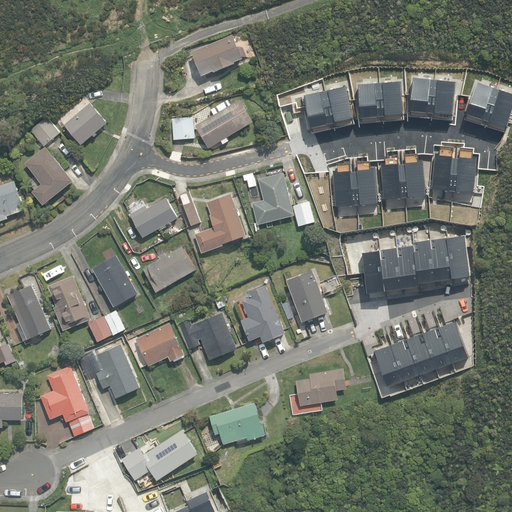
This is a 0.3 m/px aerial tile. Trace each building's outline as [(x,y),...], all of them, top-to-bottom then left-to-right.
[(178,61),(185,80),(201,73),(203,76),(214,71),(214,72),(236,64),(235,62),(243,59),(233,35),(192,52),(193,55),(178,61)] [(214,150),(229,141),(227,138),(254,122),(240,99),(196,126),(209,148),(212,146),(214,150)] [(66,126),(82,145),(93,136),(95,138),(98,135),(96,133),(108,123),(91,104),(66,126)] [(30,130),(44,146),(60,134),(46,117),(30,130)] [(172,119),(173,139),(194,138),(193,117),(172,119)] [(33,192),(44,205),(73,181),(45,147),(25,164),(42,184),(33,192)] [(252,203),(258,225),(294,215),(283,173),(258,180),(264,200),(252,203)] [(0,221),(8,219),(7,216),(25,210),(15,181),(3,185),(2,182),(0,182),(0,221)] [(179,195),(191,226),(201,222),(189,191),(179,195)] [(247,236),(232,194),(207,203),(211,215),(210,215),(215,227),(201,232),(199,228),(194,230),(202,253),(224,246),(223,244),(229,242),(230,244),(245,239),(244,237),(247,236)] [(130,214),(143,238),(159,229),(160,231),(166,227),(165,225),(178,218),(166,198),(147,209),(145,206),(130,214)] [(294,206),(299,226),(315,221),(310,202),(294,206)] [(143,269),(156,292),(196,270),(182,246),(166,256),(164,253),(159,257),(160,259),(146,266),(147,267),(143,269)] [(93,268),(114,307),(138,294),(116,255),(93,268)] [(288,280),(303,322),(329,312),(314,270),(288,280)] [(54,307),(64,330),(91,319),(73,276),(48,287),(57,306),(54,307)] [(9,295),(28,339),(51,329),(32,285),(9,295)] [(262,336),(264,342),(287,333),(267,285),(249,292),(251,297),(242,300),(249,317),(242,320),(251,340),(262,336)] [(216,300),(219,308),(226,305),(222,298),(216,300)] [(288,319),(293,317),(287,302),(282,304),(288,319)] [(173,313),(176,319),(184,316),(181,309),(173,313)] [(117,311),(104,317),(113,335),(114,335),(114,336),(126,330),(117,311)] [(201,339),(210,360),(238,348),(222,312),(192,325),(190,320),(179,325),(190,349),(201,344),(199,340),(201,339)] [(113,335),(104,317),(89,324),(98,342),(113,335)] [(137,339),(150,366),(170,356),(172,361),(186,355),(171,323),(137,339)] [(2,347),(0,343),(0,364),(5,362),(7,366),(9,365),(12,370),(18,367),(15,361),(17,361),(16,358),(22,356),(19,348),(12,351),(9,343),(2,347)] [(111,385),(117,398),(141,387),(122,344),(98,355),(104,369),(97,372),(104,388),(111,385)] [(19,364),(22,370),(28,367),(26,361),(19,364)] [(70,420),(76,436),(95,428),(88,413),(91,412),(72,365),(49,375),(55,390),(42,395),(52,419),(65,413),(68,421),(70,420)] [(297,380),(301,405),(339,399),(337,390),(348,388),(345,368),(311,373),(312,378),(297,380)] [(0,427),(4,427),(4,419),(23,419),(23,393),(0,392),(0,427)] [(221,433),(224,444),(248,437),(249,440),(266,435),(256,402),(211,416),(217,434),(221,433)] [(152,470),(158,480),(200,453),(184,429),(145,454),(141,447),(123,459),(136,480),(152,470)] [(213,511),(205,490),(183,498),(186,504),(164,511),(213,511)]
